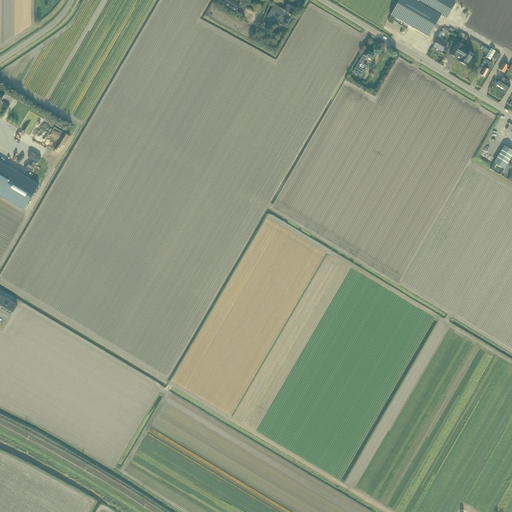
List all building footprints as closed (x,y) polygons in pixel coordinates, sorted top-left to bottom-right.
[(217,0),(216,3),(235,14),(242,19),(244,16),(236,11),(240,5),(236,3),(238,0),(217,0)] [(447,19),(456,3),(451,0),(400,0),(391,16),(395,18),(393,22),(407,30),(409,26),(428,38),(441,16),(447,19)] [(295,9),(288,5),(285,11),(275,5),(267,17),(282,26),(289,14),(291,16),(295,9)] [(469,7),(465,13),(469,16),(473,10),(469,7)] [(443,50),(447,44),(438,39),(434,47),(437,49),(438,48),(443,50)] [(474,55),(466,50),(465,50),(463,49),(464,46),(457,42),(450,55),(456,59),(457,58),(459,60),(458,61),(467,66),(469,62),(470,63),(472,59),(471,59),(474,55)] [(495,52),(494,51),(491,49),(486,58),(491,60),(495,52)] [(371,61),(374,56),(368,52),(365,56),(363,55),(353,73),(360,77),(367,66),(363,64),(366,58),(371,61)] [(484,68),(480,75),(485,78),(493,64),(488,61),(485,59),(481,66),(484,68)] [(510,80),(511,80),(511,64),(509,70),(507,69),(509,66),(503,63),(499,70),(504,73),(505,73),(506,74),(503,79),(501,77),(497,85),(507,91),(510,85),(507,83),(510,80)] [(511,164),(509,162),(511,156),(511,150),(504,146),(494,163),(499,166),(504,169),(502,173),(506,175),(511,164)] [(0,196),(24,211),(39,186),(39,185),(36,190),(0,168),(0,196)] [(0,324),(3,319),(8,322),(18,305),(0,294),(0,324)]
